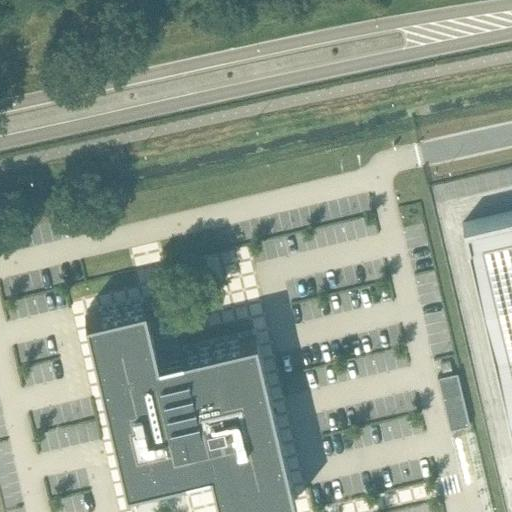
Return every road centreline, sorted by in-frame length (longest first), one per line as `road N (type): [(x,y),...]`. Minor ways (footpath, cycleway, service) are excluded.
road 1 (secondary): [(0,143),(511,32)]
road 2 (secondary): [(511,6),(0,112)]
